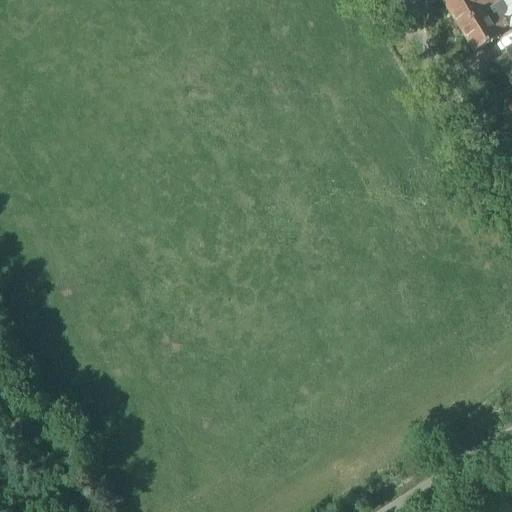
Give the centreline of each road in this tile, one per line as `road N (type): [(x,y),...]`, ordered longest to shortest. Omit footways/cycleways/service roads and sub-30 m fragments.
road 1 (unclassified): [(511,199),(390,0)]
road 2 (unclassified): [(384,511),(511,433)]
